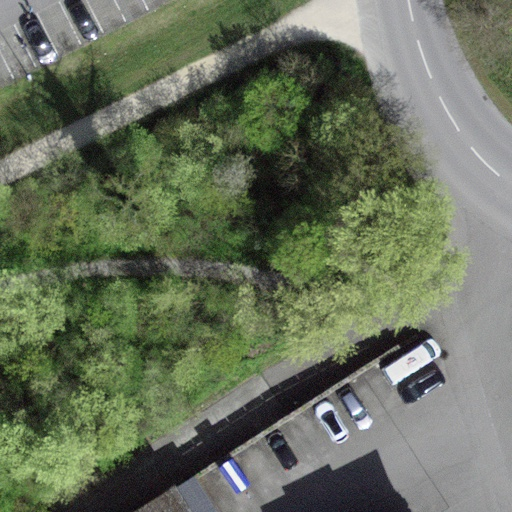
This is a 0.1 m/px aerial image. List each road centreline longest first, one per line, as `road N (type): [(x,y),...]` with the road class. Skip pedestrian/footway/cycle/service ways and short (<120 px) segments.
road 1 (unclassified): [(408,0),(449,115),(511,185)]
road 2 (unknown): [(511,441),(350,490),(320,511)]
